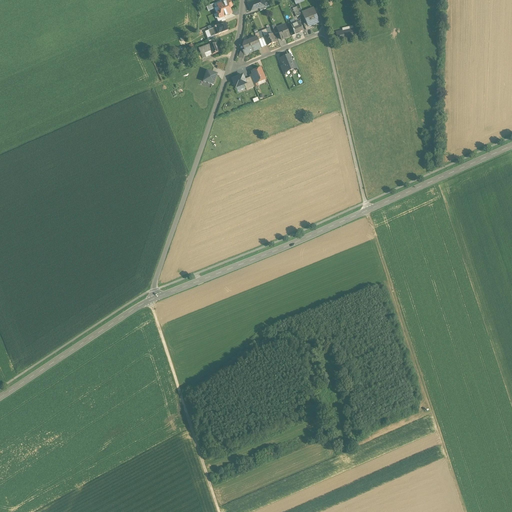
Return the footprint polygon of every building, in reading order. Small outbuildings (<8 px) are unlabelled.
[(265,6),(262,0),(259,0),(248,4),(250,12),(259,8),(265,6)] [(222,4),(217,6),(218,7),(220,12),(221,11),(229,8),(232,7),(229,1),(222,4)] [(229,8),(221,11),(220,12),(217,13),(219,18),(219,19),(224,17),(231,14),(229,8)] [(313,8),(302,13),(306,23),(308,27),(318,23),(314,14),(315,13),(313,8)] [(303,31),(299,22),(297,23),(296,22),(290,24),(295,35),(303,31)] [(214,28),(208,30),(209,34),(210,38),(215,36),(228,31),(225,23),(222,24),(214,28)] [(289,37),(285,26),(277,29),(278,33),(281,40),(289,37)] [(354,30),(340,33),(340,32),(336,33),(338,41),(342,40),(355,36),(354,30)] [(275,43),(272,34),(268,36),(264,38),(267,46),(275,43)] [(256,38),(248,41),(250,46),(249,46),(250,47),(252,52),(260,49),(258,46),(260,46),(258,41),(256,38)] [(248,41),(244,43),(243,46),(245,51),(245,52),(243,56),(252,52),(250,47),(249,46),(250,46),(248,41)] [(219,52),(216,44),(211,46),(209,46),(209,45),(198,49),(200,53),(204,52),(204,53),(210,51),(212,55),(219,52)] [(292,63),(290,56),(285,58),(290,71),(295,69),(292,63)] [(290,71),(285,58),(280,60),(283,67),(286,73),(290,71)] [(218,67),(217,69),(223,71),(225,65),(219,63),(218,64),(218,67)] [(260,68),(251,72),(253,75),(256,82),(257,84),(265,80),(260,68)] [(204,82),(213,86),(217,75),(207,72),(204,82)] [(243,75),(232,80),(236,89),(244,85),(246,84),(244,80),(243,75)] [(256,82),(253,75),(249,76),(250,78),(254,87),(258,86),(257,84),(256,82)] [(254,87),(250,78),(244,80),(246,84),(244,85),(246,91),(254,87)]
